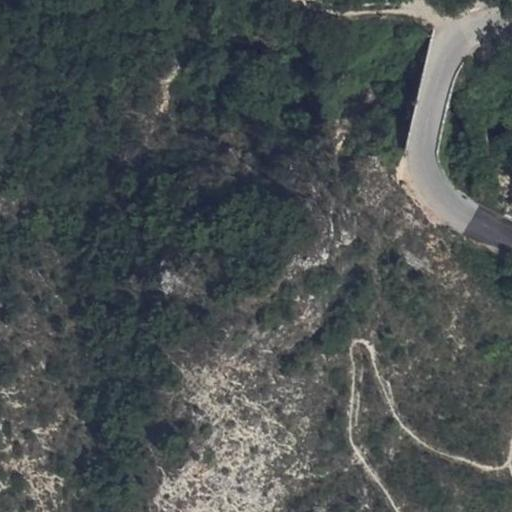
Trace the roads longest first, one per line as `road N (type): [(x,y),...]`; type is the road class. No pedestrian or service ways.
road 1 (secondary): [(511,237),(440,198),(422,155),(455,32),(511,29)]
road 2 (track): [(455,32),(426,8),(358,10),(306,0)]
